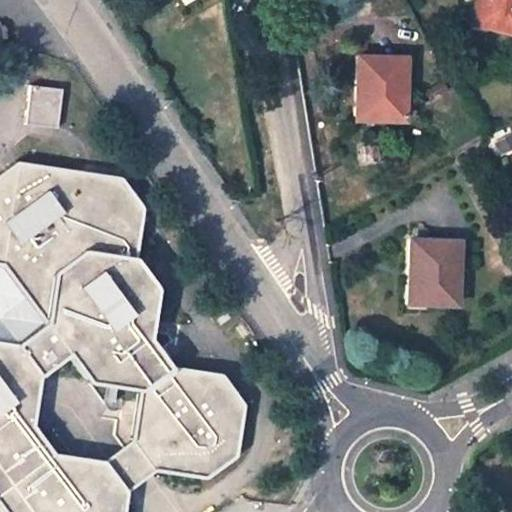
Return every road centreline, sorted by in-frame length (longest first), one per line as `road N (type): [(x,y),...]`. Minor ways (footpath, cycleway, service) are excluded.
road 1 (residential): [(275,321),(57,0)]
road 2 (residential): [(266,0),(308,259),(299,293),(275,321)]
road 3 (unclassified): [(374,413),(275,321)]
road 4 (unclassified): [(275,321),(334,442)]
